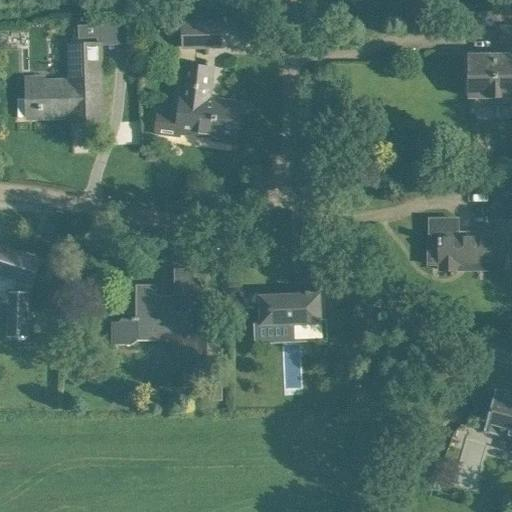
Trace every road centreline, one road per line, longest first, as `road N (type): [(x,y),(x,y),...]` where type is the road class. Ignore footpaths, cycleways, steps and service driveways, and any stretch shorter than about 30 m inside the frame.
road 1 (residential): [(391,483),(427,412),(419,350),(278,180)]
road 2 (residential): [(0,197),(98,198),(187,229),(267,198),(278,180)]
road 3 (residential): [(278,180),(290,0)]
